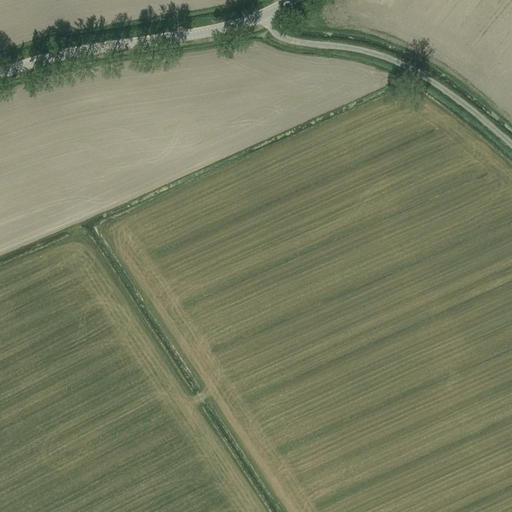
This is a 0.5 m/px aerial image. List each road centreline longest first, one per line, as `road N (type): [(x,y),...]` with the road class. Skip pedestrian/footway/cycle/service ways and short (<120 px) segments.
road 1 (unclassified): [(261,12),(278,37),(404,62),(511,145)]
road 2 (unclassified): [(0,65),(261,12)]
